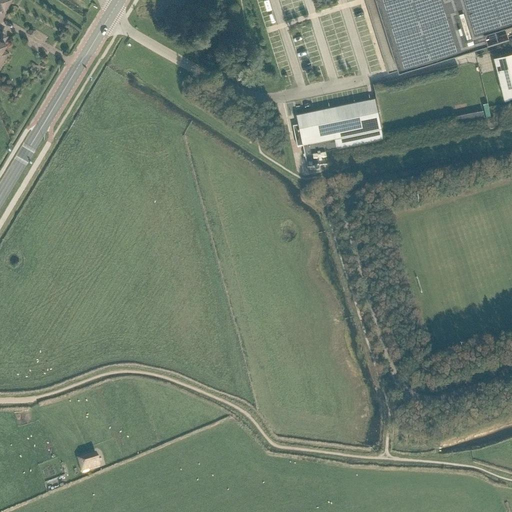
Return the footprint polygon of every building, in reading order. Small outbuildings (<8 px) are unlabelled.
[(0,0),(0,63),(7,51),(1,48),(5,42),(0,38),(0,35),(2,32),(0,31),(0,6),(4,9),(9,0),(0,0)] [(511,0),(365,0),(388,70),(511,31),(511,0)] [(511,49),(493,54),(504,98),(511,96),(511,49)] [(299,128),(293,129),(298,149),(303,148),(303,149),(308,170),(324,167),(325,170),(328,169),(328,166),(511,127),(511,113),(485,120),(484,115),(454,121),(455,126),(383,141),(375,103),(297,119),(299,128)] [(95,454),(77,460),(81,473),(99,468),(95,454)]
